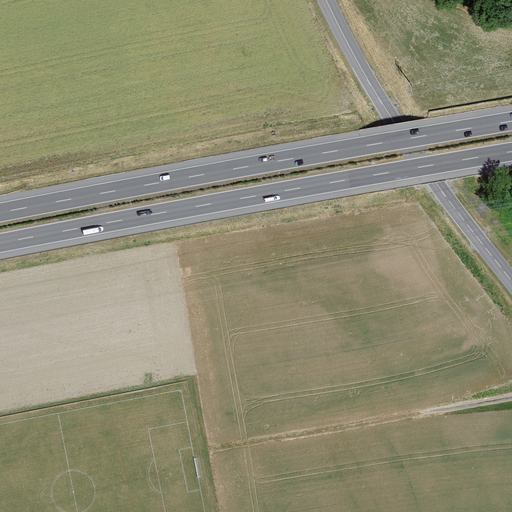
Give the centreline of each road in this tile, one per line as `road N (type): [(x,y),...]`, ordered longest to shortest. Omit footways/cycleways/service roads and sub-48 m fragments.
road 1 (motorway): [(0,243),(511,151)]
road 2 (motorway): [(511,121),(0,212)]
road 3 (tertiary): [(511,281),(413,153),(326,0)]
